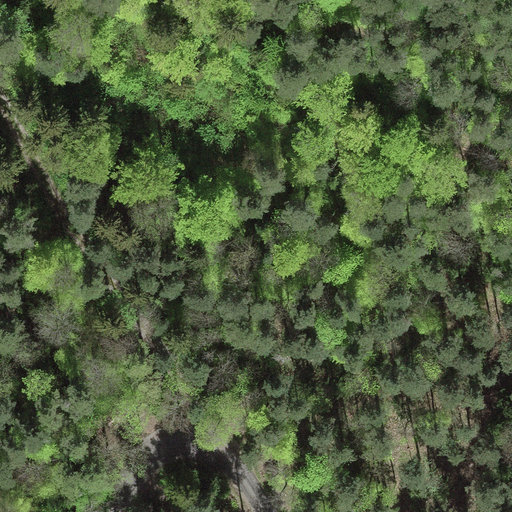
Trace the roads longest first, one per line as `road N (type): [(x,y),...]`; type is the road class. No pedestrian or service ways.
road 1 (track): [(0,101),(193,398),(217,450)]
road 2 (track): [(511,47),(362,35),(245,0)]
